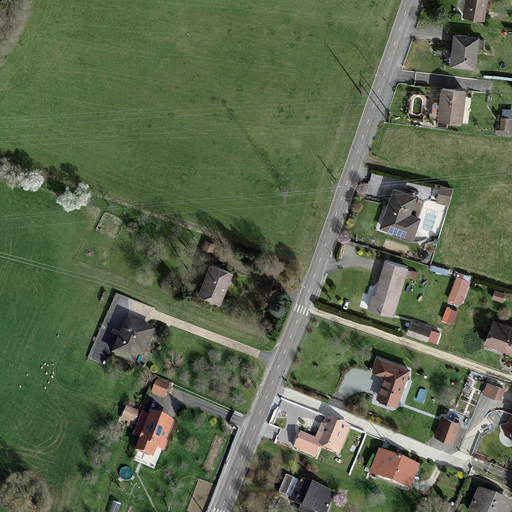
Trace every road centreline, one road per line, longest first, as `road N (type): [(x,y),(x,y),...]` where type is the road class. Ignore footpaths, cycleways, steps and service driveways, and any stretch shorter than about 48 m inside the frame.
road 1 (tertiary): [(302,303),(409,0)]
road 2 (residential): [(511,376),(302,303)]
road 3 (residential): [(462,459),(270,385)]
road 4 (tertiary): [(219,511),(270,385)]
